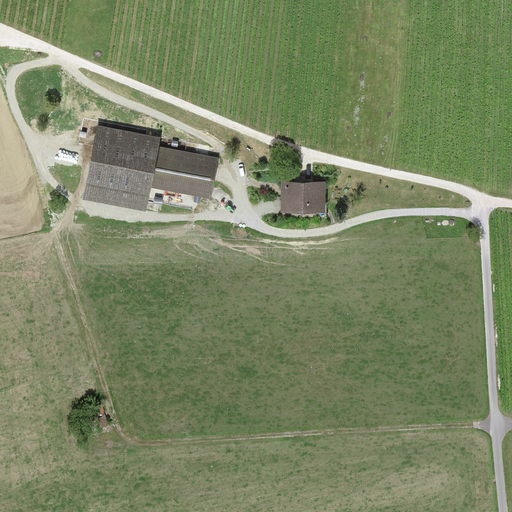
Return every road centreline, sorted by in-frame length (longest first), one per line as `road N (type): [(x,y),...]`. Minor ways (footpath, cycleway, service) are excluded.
road 1 (track): [(511,423),(127,440),(108,408),(35,156),(83,140)]
road 2 (track): [(481,215),(383,212),(290,232),(228,216),(131,214),(71,201),(47,180),(13,95),(12,75),(50,61),(52,50)]
road 3 (track): [(511,206),(306,153),(52,50),(0,44)]
road 4 (track): [(501,511),(481,199)]
road 5 (track): [(65,57),(94,89),(218,152),(234,171),(242,221)]
